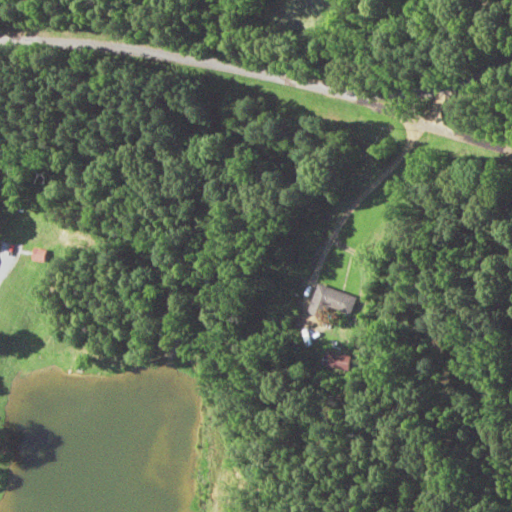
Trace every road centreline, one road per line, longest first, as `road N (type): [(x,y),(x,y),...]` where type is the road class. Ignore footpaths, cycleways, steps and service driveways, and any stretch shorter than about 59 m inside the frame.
road 1 (residential): [(86,47),(369,93)]
road 2 (residential): [(0,261),(59,190),(86,47)]
road 3 (track): [(511,141),(379,114),(369,93)]
road 4 (residential): [(369,93),(429,95),(511,59)]
